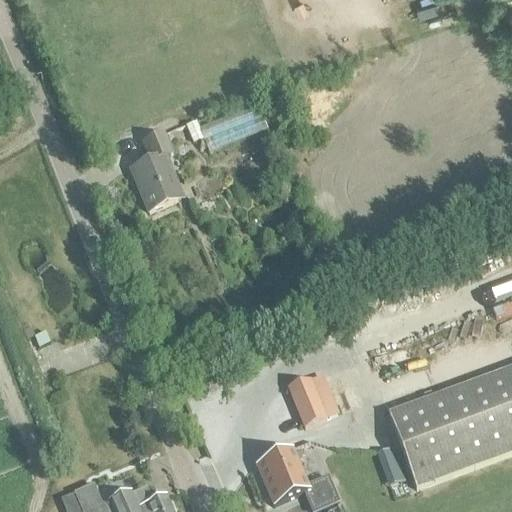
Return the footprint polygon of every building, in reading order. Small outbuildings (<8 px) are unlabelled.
[(467,0),(469,3),(475,1),(480,15),(482,14),(493,10),(496,9),(492,0),(467,0)] [(493,10),(482,14),(494,44),(505,40),(493,10)] [(131,174),(148,216),(178,204),(166,177),(171,175),(165,161),(172,157),(164,138),(142,147),(149,166),(131,174)] [(318,161),(306,167),(309,174),(322,168),(318,161)] [(210,308),(205,315),(215,322),(220,315),(210,308)] [(284,310),(258,323),(265,337),(291,325),(284,310)] [(45,336),(35,340),(39,351),(50,346),(45,336)] [(401,456),(415,494),(511,458),(511,371),(388,418),(401,456)] [(288,393),(303,432),(325,424),(311,384),(288,393)] [(395,452),(377,458),(381,468),(398,462),(395,452)] [(291,455),(254,470),(271,509),(303,496),(309,511),(319,511),(337,505),(326,479),(305,488),(291,455)] [(74,497),(60,502),(64,511),(170,511),(166,500),(152,506),(146,492),(132,498),(131,495),(108,505),(102,507),(94,488),(74,497)]
